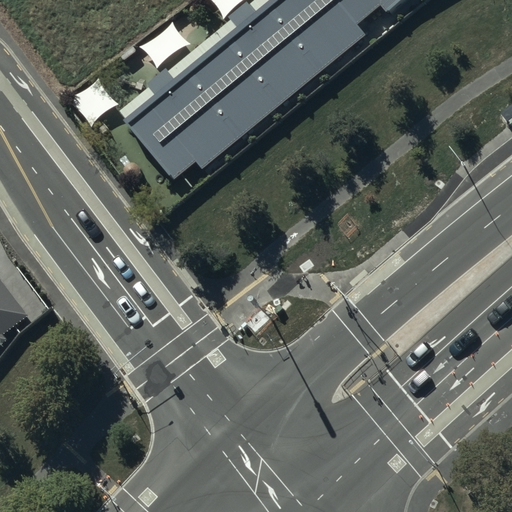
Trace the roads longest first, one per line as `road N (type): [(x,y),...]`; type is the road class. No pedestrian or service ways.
road 1 (residential): [(0,127),(236,440)]
road 2 (primary): [(236,440),(511,204)]
road 3 (primary): [(511,315),(305,511)]
